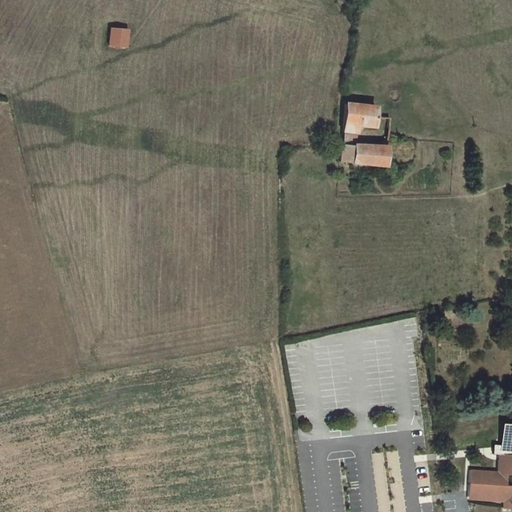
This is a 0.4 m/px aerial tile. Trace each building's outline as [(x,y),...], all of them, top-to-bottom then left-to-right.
[(109,28),(106,46),(123,48),(124,30),(109,28)] [(375,101),(342,97),(339,127),(355,129),(356,121),(372,123),(374,113),(375,101)] [(386,141),(339,137),(337,156),(384,160),(386,141)] [(333,146),(334,141),(329,140),(328,139),(327,139),(326,138),(325,138),(324,138),(323,139),(322,140),(322,141),(321,142),(321,143),(322,144),(322,145),(322,146),(323,146),(324,146),(325,147),(327,147),(328,146),(329,146),(329,145),(333,146)] [(473,346),(470,331),(456,334),(459,348),(473,346)] [(511,428),(499,427),(497,473),(469,471),(467,497),(494,498),(494,501),(503,501),(503,500),(507,500),(507,508),(511,508),(511,428)]
